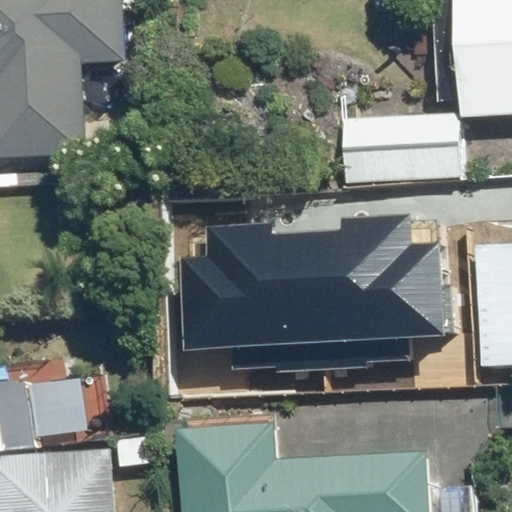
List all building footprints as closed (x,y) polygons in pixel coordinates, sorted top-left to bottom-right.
[(0,0),(0,159),(96,156),(93,63),(133,61),(130,0),(0,0)] [(470,103),(470,118),(511,116),(511,0),(442,0),(447,104),(470,103)] [(354,183),(471,177),(467,112),(351,118),(354,183)] [(511,245),(438,249),(444,370),(511,366),(511,245)] [(219,302),(223,390),(361,383),(356,295),(219,302)] [(0,455),(42,450),(32,382),(0,386),(0,455)] [(440,511),(439,455),(287,460),(286,425),(183,429),(186,511),(440,511)] [(120,511),(118,452),(0,456),(0,511),(120,511)]
